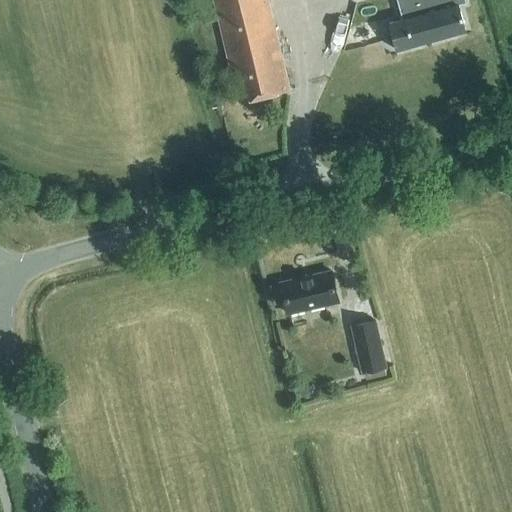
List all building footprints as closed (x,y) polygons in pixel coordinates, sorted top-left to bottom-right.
[(213,0),(238,103),(271,94),(289,90),(266,0),(213,0)] [(396,0),(402,20),(388,24),(396,51),(412,47),(439,39),(427,0),(396,0)] [(465,0),(427,0),(439,39),(465,31),(458,4),(466,2),(465,0)] [(286,315),(341,303),(333,269),(278,282),(286,315)] [(385,375),(384,368),(387,367),(375,319),(350,325),(361,373),(364,373),(366,380),(385,375)]
